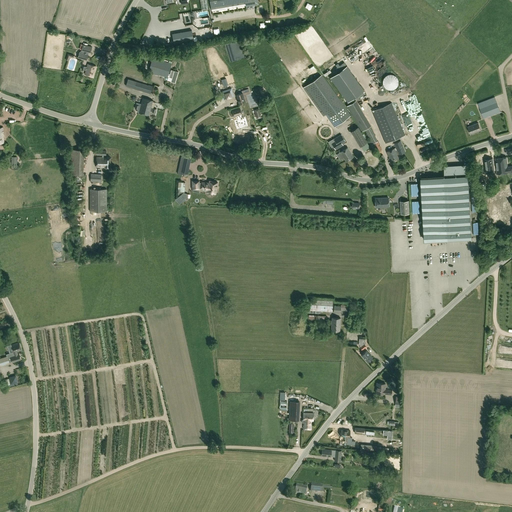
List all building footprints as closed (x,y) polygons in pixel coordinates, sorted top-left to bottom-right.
[(200,0),(202,9),(208,8),(206,0),(200,0)] [(219,1),(219,0),(215,1),(215,2),(211,3),(212,9),(216,8),(216,7),(220,6),(220,7),(224,6),(224,5),(228,5),(227,0),(223,0),(223,1),(219,1)] [(256,0),(258,12),(267,11),(266,0),(256,0)] [(193,39),(192,30),(172,34),(174,43),(193,39)] [(77,58),(87,60),(88,54),(88,52),(90,53),(92,47),(83,44),(81,50),(80,50),(80,52),(79,52),(77,58)] [(152,57),(148,72),(167,77),(172,63),(152,57)] [(373,71),(381,66),(377,58),(369,62),(373,71)] [(84,70),(86,70),(85,74),(93,76),(96,66),(88,64),(87,67),(85,66),(82,65),(81,69),(84,70)] [(347,65),(330,77),(347,102),(364,90),(347,65)] [(171,81),(175,82),(178,72),(171,70),(169,77),(172,78),(171,81)] [(351,115),(322,74),(303,87),(323,116),(326,114),(334,126),(351,115)] [(126,86),(150,94),(153,86),(128,79),(126,86)] [(231,87),(221,90),(224,98),(233,95),(231,87)] [(363,91),(355,97),(357,99),(365,94),(363,91)] [(242,93),(236,95),(237,98),(240,104),(246,102),(243,96),(243,94),(242,93)] [(139,112),(142,113),(144,105),(148,106),(149,100),(143,98),(141,104),(136,103),(135,108),(137,109),(137,112),(139,112)] [(153,101),(149,100),(148,106),(144,105),(142,113),(149,115),(150,111),(155,112),(156,109),(151,107),(153,101)] [(347,105),(362,131),(365,129),(372,143),(373,143),(377,151),(382,149),(370,126),(371,125),(356,100),(347,105)] [(479,107),(484,118),(501,112),(497,100),(479,107)] [(392,103),(372,111),(385,143),(405,135),(392,103)] [(245,116),(240,118),(239,115),(242,114),(240,107),(231,110),(234,117),(235,117),(236,119),(234,120),(236,130),(248,127),(245,116)] [(404,117),(408,128),(414,126),(409,115),(404,117)] [(478,123),(468,127),(471,134),(481,130),(478,123)] [(367,142),(358,127),(351,131),(360,146),(361,146),(367,142)] [(336,149),(343,145),(342,143),(345,141),(341,134),(330,141),(336,149)] [(367,142),(361,146),(364,151),(370,147),(367,142)] [(394,143),(397,150),(395,151),(394,148),(387,152),(391,162),(399,158),(397,155),(399,154),(403,153),(398,142),(394,143)] [(343,158),(344,157),(346,161),(353,157),(348,147),(339,152),(337,154),(340,160),(343,158)] [(71,173),(82,173),(83,148),(71,148),(71,173)] [(106,151),(96,150),(96,155),(102,155),(102,157),(96,157),(96,167),(110,168),(110,157),(106,157),(106,151)] [(187,175),(191,158),(181,156),(177,173),(187,175)] [(495,171),(497,171),(497,174),(511,171),(511,166),(507,167),(506,157),(495,158),(496,165),(495,166),(494,158),(485,159),(486,173),(495,172),(495,171)] [(101,174),(91,173),(90,182),(91,182),(91,183),(93,183),(93,182),(101,182),(101,174)] [(422,178),(422,182),(425,241),(432,240),(433,241),(437,241),(438,240),(460,239),(464,239),(465,238),(473,238),(469,175),(422,178)] [(199,188),(200,188),(207,190),(207,191),(209,192),(209,193),(210,194),(211,194),(212,194),(213,193),(215,193),(215,191),(216,191),(217,188),(216,188),(217,182),(209,180),(209,182),(208,182),(207,183),(202,182),(201,185),(199,185),(199,181),(192,181),(193,189),(199,189),(199,188)] [(107,189),(90,189),(90,211),(107,211),(107,189)] [(375,198),(376,207),(389,207),(388,198),(375,198)] [(409,200),(401,201),(402,214),(410,214),(409,200)] [(308,302),(308,304),(308,310),(332,312),(333,306),(333,300),(317,300),(317,302),(308,302)] [(341,310),(347,311),(347,305),(341,305),(341,306),(334,306),(334,313),(341,313),(341,310)] [(316,315),(309,315),(308,319),(316,319),(317,319),(316,323),(321,323),(321,320),(326,321),(326,316),(316,315)] [(332,317),(331,330),(340,331),(341,318),(332,317)] [(17,352),(22,350),(19,342),(10,345),(13,353),(14,355),(10,356),(12,362),(21,359),(19,354),(18,354),(17,352)] [(366,350),(361,355),(367,362),(373,357),(366,350)] [(0,366),(10,363),(7,356),(0,358),(0,366)] [(376,393),(391,394),(392,389),(385,389),(386,383),(377,383),(376,393)] [(300,401),(290,401),(289,420),(299,420),(300,401)] [(313,413),(304,413),(303,429),(311,429),(312,421),(313,421),(313,413)] [(349,437),(350,430),(341,430),(340,437),(342,438),(342,443),(347,444),(348,441),(352,441),(352,437),(349,437)] [(322,448),(321,456),(331,457),(331,449),(322,448)] [(311,484),(310,492),(322,493),(322,485),(311,484)] [(307,487),(304,487),(296,485),(295,493),(305,495),(307,487)] [(384,500),(384,506),(391,507),(392,498),(388,498),(387,501),(384,500)] [(371,505),(368,504),(361,503),(361,507),(366,508),(366,510),(363,509),(362,511),(372,511),(370,510),(371,505)]
